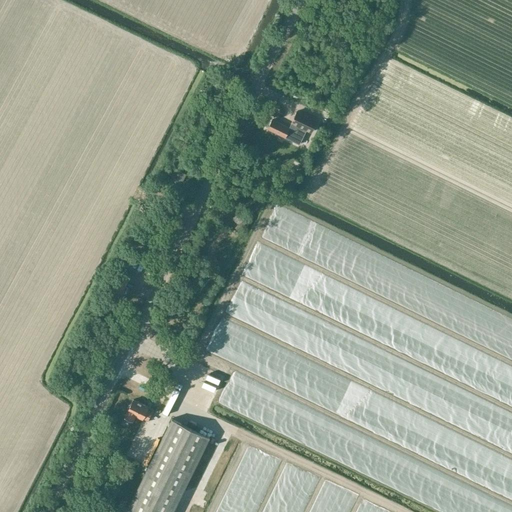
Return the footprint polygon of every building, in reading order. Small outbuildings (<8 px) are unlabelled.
[(272,119),(267,129),(300,144),(306,129),(311,131),(316,120),(297,110),(289,127),(272,119)] [(249,189),(242,193),(248,204),(254,201),(249,189)] [(240,210),(232,218),(242,227),(248,220),(240,210)] [(234,252),(231,249),(234,247),(238,243),(234,240),(231,243),(227,238),(219,245),(226,254),(225,255),(228,258),(234,252)] [(133,258),(122,252),(116,263),(127,269),(133,258)] [(120,274),(122,269),(115,266),(106,285),(122,292),(123,291),(126,292),(128,287),(126,286),(129,278),(120,274)] [(202,279),(207,284),(211,287),(218,279),(209,271),(202,279)] [(124,417),(128,419),(133,421),(136,415),(142,418),(143,417),(147,419),(151,412),(146,409),(148,406),(133,399),(127,411),(124,417)] [(172,418),(128,506),(140,511),(171,511),(209,437),(172,418)]
